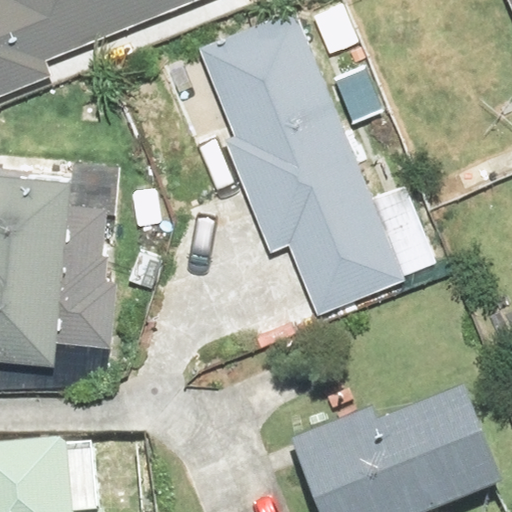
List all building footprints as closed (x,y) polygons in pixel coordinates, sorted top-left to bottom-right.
[(0,0),(0,95),(64,70),(58,55),(193,0),(0,0)] [(412,270),(304,3),(206,42),(242,129),(233,133),(281,250),(301,242),(327,305),(412,270)] [(95,210),(98,162),(0,155),(0,373),(77,379),(79,346),(122,348),(131,212),(95,210)] [(383,407),(299,439),(327,511),(458,511),(511,491),(511,462),(482,385),(389,421),(383,407)] [(4,511),(0,453),(0,511),(123,511),(116,511),(4,511)]
